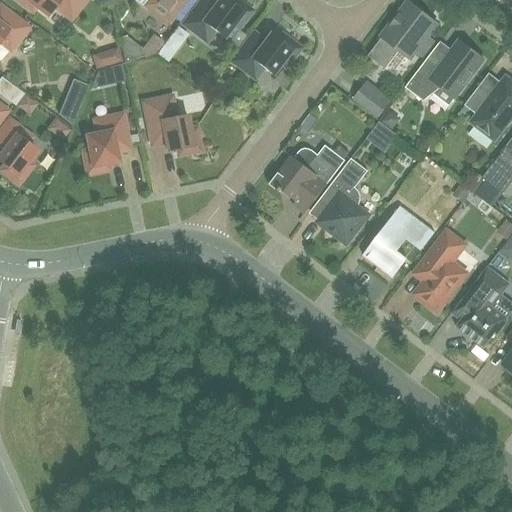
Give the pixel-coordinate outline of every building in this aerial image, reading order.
[(84,0),(16,0),(32,11),(35,7),(47,16),(54,6),(70,19),(84,0)] [(120,0),(101,0),(101,1),(113,10),(120,0)] [(134,0),(150,12),(152,8),(168,20),(183,0),(134,0)] [(250,11),(235,0),(231,0),(230,3),(225,0),(218,0),(215,5),(208,0),(202,0),(184,24),(206,41),(214,30),(223,38),(232,26),(237,29),(250,11)] [(436,24),(408,2),(381,37),(382,38),(368,56),(385,69),(399,51),(410,59),(415,52),(422,58),(434,42),(427,37),(436,24)] [(26,27),(0,7),(0,42),(10,49),(26,27)] [(182,44),(188,36),(177,28),(171,35),(182,44)] [(285,66),(299,49),(282,36),(278,40),(270,34),(264,42),(253,34),(232,61),(254,78),(262,68),(272,75),(281,63),(285,66)] [(155,37),(144,54),(156,62),(167,45),(155,37)] [(143,57),(141,49),(127,38),(119,39),(124,61),(143,57)] [(455,98),(484,60),(458,41),(443,61),(432,52),(405,88),(423,102),(433,94),(448,105),(454,98),(455,98)] [(122,62),(118,48),(110,51),(106,58),(109,66),(122,62)] [(495,141),(511,118),(511,81),(505,76),(500,83),(488,74),(464,105),(476,115),(470,123),(495,141)] [(390,101),(366,83),(354,99),(378,117),(390,101)] [(14,107),(23,95),(12,86),(3,98),(14,107)] [(29,116),(37,105),(24,96),(16,106),(29,116)] [(170,97),(143,103),(152,144),(165,141),(167,151),(177,149),(178,155),(200,151),(195,129),(189,130),(186,115),(175,118),(170,97)] [(72,128),(81,105),(66,99),(59,116),(72,128)] [(121,115),(94,121),(97,134),(85,136),(88,151),(83,152),(87,174),(108,169),(107,164),(118,162),(115,152),(128,149),(121,115)] [(9,121),(0,132),(0,149),(2,151),(0,154),(0,162),(4,166),(1,171),(18,184),(31,166),(27,162),(36,150),(26,143),(31,138),(9,121)] [(511,138),(482,178),(503,194),(511,181),(511,138)] [(427,152),(429,143),(417,141),(415,150),(427,152)] [(307,210),(345,161),(325,146),(317,155),(312,151),(308,149),(305,149),(301,150),(298,152),(294,158),(291,156),(278,173),(276,171),(267,183),(280,193),(281,190),(307,210)] [(357,190),(355,188),(367,171),(351,159),(318,202),(328,209),(329,218),(324,226),(346,243),(364,219),(354,212),(358,206),(359,203),(360,200),(360,196),(359,193),(357,190)] [(463,203),(471,192),(461,184),(453,195),(463,203)] [(407,259),(397,251),(406,239),(421,250),(434,232),(400,207),(363,256),(392,279),(407,259)] [(507,240),(511,233),(511,225),(505,220),(497,232),(507,240)] [(437,312),(467,274),(452,262),(465,245),(446,231),(413,274),(423,282),(413,295),(437,312)] [(511,235),(500,251),(511,259),(511,257),(511,235)] [(496,335),(508,320),(492,307),(509,284),(486,267),(478,278),(451,313),(461,321),(457,326),(456,327),(483,348),(484,347),(494,333),(496,335)] [(511,332),(507,338),(511,341),(511,352),(502,365),(511,372),(511,332)]
